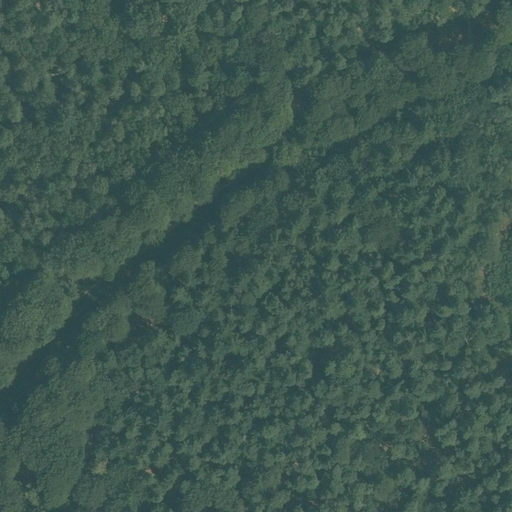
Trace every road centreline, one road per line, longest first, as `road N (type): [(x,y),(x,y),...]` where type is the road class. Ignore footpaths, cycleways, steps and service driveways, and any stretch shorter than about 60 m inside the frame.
road 1 (track): [(74,511),(124,365),(286,202),(312,153),(311,113)]
road 2 (track): [(0,391),(105,264),(177,194),(311,113)]
road 3 (track): [(311,113),(427,58),(474,45),(511,18)]
road 4 (track): [(311,113),(280,61),(245,37),(162,21)]
road 5 (track): [(0,105),(33,77),(162,21)]
road 6 (track): [(111,511),(135,499),(258,511)]
road 7 (track): [(511,112),(483,78),(462,0)]
